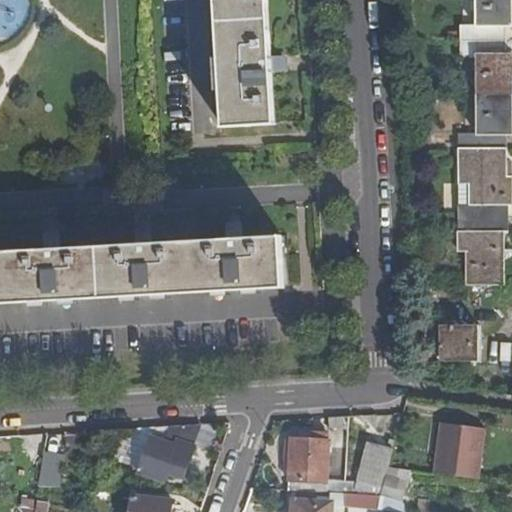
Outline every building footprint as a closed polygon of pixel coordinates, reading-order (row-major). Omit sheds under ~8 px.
[(218,0),(226,124),(224,125),(224,126),(280,123),(280,122),(278,122),(276,71),(284,71),(284,56),(275,56),(271,0),(218,0)] [(511,0),(479,0),(479,27),(477,27),(477,56),(479,56),(480,137),(477,137),(477,152),(460,153),(459,186),(471,186),(471,206),(456,207),(456,235),(459,235),(459,254),(467,254),(467,286),(505,287),(505,274),(505,253),(506,235),(508,235),(508,208),(511,207),(511,180),(507,181),(507,170),(507,138),(511,138),(511,118),(503,118),(503,79),(511,78),(511,56),(505,56),(505,29),(511,29),(511,0)] [(511,118),(511,78),(503,79),(503,118),(511,118)] [(0,306),(285,289),(285,291),(287,291),(285,235),(283,235),(283,237),(247,239),(246,230),(232,231),(232,240),(157,244),(156,235),(141,236),(141,245),(66,249),(66,240),(50,241),(50,250),(0,253),(0,306)] [(479,329),(442,329),(441,364),(479,364),(479,329)] [(360,419),(343,420),(344,437),(361,436),(360,419)] [(194,448),(202,428),(171,430),(166,445),(153,441),(140,475),(165,484),(168,474),(185,480),(196,449),(194,448)] [(443,428),(436,475),(481,481),(487,434),(443,428)] [(292,442),(290,493),(354,497),(354,487),(327,486),(329,443),(326,443),(326,436),(295,435),(295,442),(292,442)] [(356,486),(381,494),(388,469),(392,453),(367,446),(356,486)] [(45,452),(44,486),(64,487),(66,453),(45,452)] [(392,475),(383,502),(403,509),(412,482),(392,475)] [(135,499),(132,511),(171,511),(173,505),(135,499)] [(36,511),(37,504),(26,503),(24,511),(36,511)]
